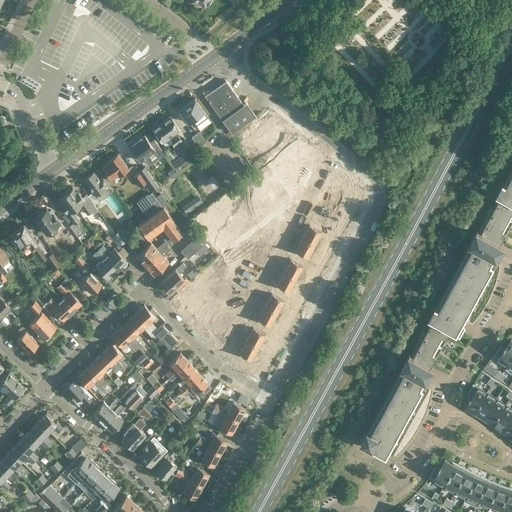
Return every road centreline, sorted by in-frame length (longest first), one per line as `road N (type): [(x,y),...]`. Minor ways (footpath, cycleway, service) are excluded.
road 1 (primary): [(511,44),(258,511)]
road 2 (residential): [(355,244),(377,204),(375,180),(223,51)]
road 3 (secondary): [(53,174),(208,61)]
road 4 (residential): [(176,511),(47,389)]
road 5 (residential): [(273,398),(355,244)]
road 6 (residential): [(273,398),(215,363),(149,290)]
road 7 (residential): [(43,385),(137,291),(149,290)]
road 8 (residential): [(210,511),(273,398)]
